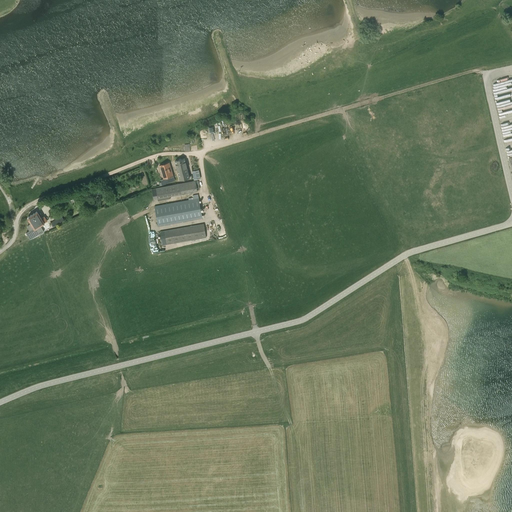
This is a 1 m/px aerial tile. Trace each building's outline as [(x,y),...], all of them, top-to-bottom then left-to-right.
[(231,128),(239,127),(238,116),(230,117),(231,128)] [(180,180),(185,179),(190,178),(185,159),(175,161),(180,180)] [(165,184),(172,181),(171,177),(173,176),(169,162),(159,165),(165,184)] [(199,170),(192,171),(194,180),(200,179),(199,170)] [(198,191),(196,181),(151,189),(154,199),(198,191)] [(203,219),(198,194),(193,195),(193,198),(190,198),(190,200),(155,206),(159,226),(203,219)] [(39,227),(41,227),(40,225),(44,223),(47,221),(44,217),(41,219),(37,212),(32,214),(35,220),(36,219),(38,222),(37,223),(39,227)] [(43,232),(41,227),(39,227),(37,223),(38,222),(36,219),(35,220),(32,214),(28,217),(27,219),(31,224),(27,226),(27,227),(29,231),(26,233),(29,239),(39,233),(39,234),(43,232)] [(61,216),(51,222),(53,227),(64,220),(61,216)] [(160,232),(163,245),(206,237),(204,224),(160,232)]
